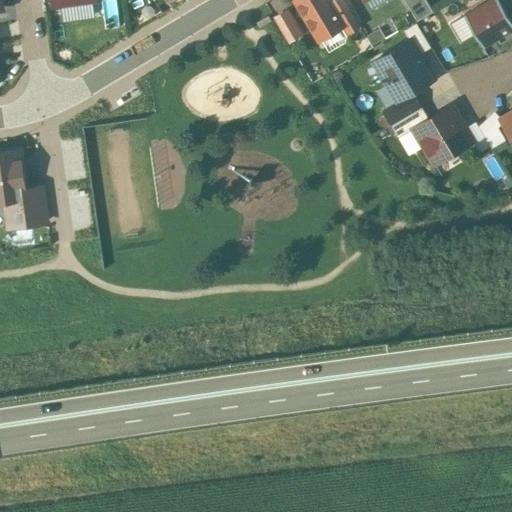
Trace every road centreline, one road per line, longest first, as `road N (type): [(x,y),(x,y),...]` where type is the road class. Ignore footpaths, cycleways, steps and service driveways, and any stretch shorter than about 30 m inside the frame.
road 1 (trunk): [(0,438),(511,366)]
road 2 (trunk): [(511,343),(0,415)]
road 3 (residential): [(228,0),(41,106)]
road 4 (residential): [(41,106),(61,237)]
